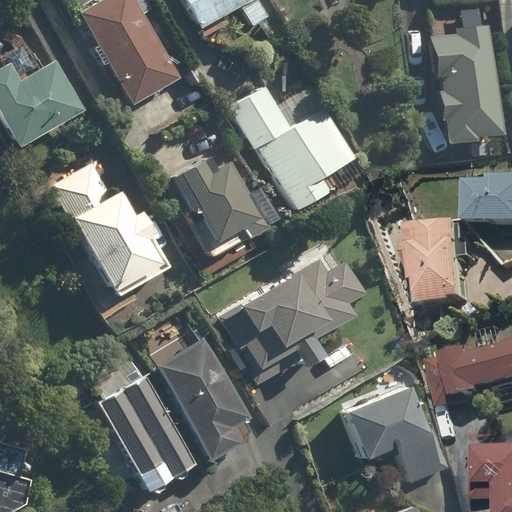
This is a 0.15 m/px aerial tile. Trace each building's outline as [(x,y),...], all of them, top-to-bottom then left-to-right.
[(144,0),(98,0),(79,11),(132,105),(178,79),(138,10),(148,5),(144,0)] [(181,0),(196,28),(239,5),(250,25),(268,14),(260,0),(181,0)] [(500,134),(488,24),(449,28),(450,33),(430,35),(438,118),(441,118),(444,141),(468,139),(469,153),(488,151),(486,135),(500,134)] [(6,62),(0,65),(0,117),(16,147),(79,113),(49,58),(14,77),(6,62)] [(226,108),(250,153),(256,150),(289,210),(324,190),(357,173),(322,108),(286,128),(264,87),(226,108)] [(207,168),(202,158),(170,175),(212,253),(249,233),(244,224),(258,217),(226,158),(207,168)] [(90,161),(50,183),(112,297),(166,267),(150,237),(153,236),(139,210),(131,214),(115,185),(106,190),(90,161)] [(511,179),(500,179),(500,183),(480,182),(479,225),(511,225),(511,179)] [(464,220),(416,225),(425,306),(473,300),(464,220)] [(286,268),(290,274),(217,322),(233,347),(239,343),(261,378),(295,355),(302,366),(324,352),(314,338),(353,312),(346,302),(363,291),(343,261),(332,268),(318,247),(286,268)] [(232,426),(249,416),(198,334),(150,364),(210,461),(241,441),(232,426)] [(511,348),(485,355),(483,348),(433,360),(446,409),(495,397),(493,389),(511,383),(511,348)] [(140,372),(92,400),(145,491),(194,463),(140,372)] [(403,389),(339,412),(357,459),(389,447),(402,484),(439,470),(431,449),(426,451),(403,389)] [(511,511),(511,439),(482,439),(481,496),(511,497),(510,511),(511,511)] [(0,511),(6,511),(22,505),(29,479),(18,476),(25,448),(0,441),(0,511)]
